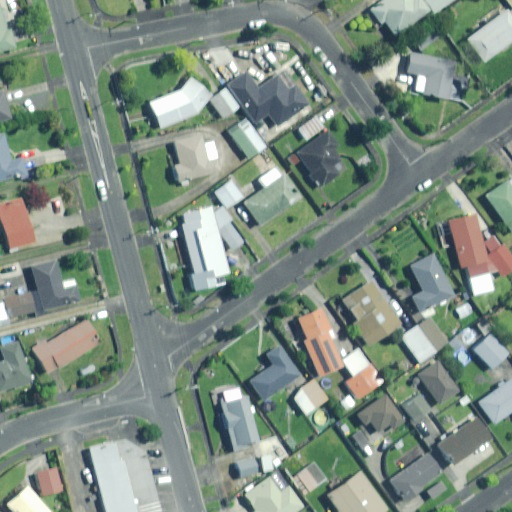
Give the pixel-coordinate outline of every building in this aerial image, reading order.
[(380,0),(370,8),(380,23),(384,20),(394,34),(430,9),(423,0),(380,0)] [(451,0),(425,0),(434,13),(451,0)] [(511,40),(511,14),(507,8),(466,37),(483,61),(511,40)] [(3,28),(0,14),(0,49),(13,46),(8,27),(3,28)] [(437,38),(429,27),(413,39),(421,49),(437,38)] [(423,91),(422,93),(461,101),(464,85),(452,82),(456,60),(410,51),(406,72),(418,74),(415,89),(423,91)] [(258,86),(245,69),(226,83),(254,123),(267,113),(276,126),(309,103),(294,83),(288,88),(277,73),(258,86)] [(211,94),(189,76),(179,89),(148,101),(159,127),(197,112),(211,94)] [(224,87),(208,98),(222,118),(239,106),(224,87)] [(0,89),(0,120),(11,117),(2,88),(0,89)] [(297,128),(305,139),(323,127),(315,116),(297,128)] [(265,146),(245,118),(227,130),(247,158),(265,146)] [(338,144),(327,128),(295,152),(310,172),(308,174),(314,181),(316,180),(321,187),(339,173),(333,165),(341,159),(333,148),(338,144)] [(0,179),(25,173),(21,156),(10,158),(3,132),(0,132),(0,179)] [(177,181),(220,171),(213,140),(203,142),(201,133),(173,140),(179,163),(173,164),(177,181)] [(281,173),(275,165),(257,178),(263,187),(242,202),(259,225),(300,196),(283,172),(281,173)] [(511,233),(511,185),(507,178),(484,195),(511,234),(511,233)] [(242,196),(230,179),(213,191),(225,208),(242,196)] [(33,241),(19,196),(0,202),(0,226),(7,248),(33,241)] [(228,272),(210,205),(181,213),(184,223),(180,224),(193,273),(190,274),(194,290),(215,285),(212,276),(228,272)] [(486,255),(475,212),(447,220),(460,267),(466,266),(474,295),(493,290),(489,273),(497,270),(502,277),(511,269),(511,255),(503,243),(500,245),(493,235),(483,242),(490,252),(486,255)] [(244,240),(230,220),(217,230),(231,250),(244,240)] [(455,296),(433,252),(409,264),(422,291),(411,296),(419,313),(455,296)] [(56,259),(30,265),(41,310),(79,301),(74,283),(73,279),(61,282),(56,259)] [(401,323),(370,279),(341,299),(356,320),(352,323),(368,346),(401,323)] [(29,291),(0,297),(0,320),(35,311),(29,291)] [(455,310),(460,319),(472,312),(467,304),(455,310)] [(330,329),(321,307),(297,318),(306,339),(302,340),(317,376),(343,365),(328,330),(330,329)] [(417,325),(436,351),(448,342),(429,316),(417,325)] [(100,343),(85,319),(46,342),(44,339),(30,347),(46,373),(56,367),(57,369),(100,343)] [(436,351),(417,325),(400,337),(419,363),(436,351)] [(509,352),(490,332),(472,349),(492,369),(509,352)] [(32,380),(17,341),(0,346),(0,350),(3,360),(0,360),(0,391),(13,387),(13,389),(29,383),(28,381),(32,380)] [(300,375),(279,344),(264,354),(271,364),(248,380),(263,401),(300,375)] [(345,381),(357,399),(383,381),(370,363),(369,364),(358,348),(341,359),(353,376),(345,381)] [(459,391),(437,359),(417,374),(439,405),(459,391)] [(511,376),(477,402),(494,425),(511,411),(511,376)] [(327,398),(313,379),(300,388),(293,398),(305,415),(327,398)] [(258,442),(246,395),(240,397),(238,387),(222,391),(224,401),(220,402),(232,451),(250,447),(249,445),(258,442)] [(389,425),(392,429),(405,420),(385,393),(356,414),(364,425),(369,421),(378,433),(389,425)] [(431,410),(420,394),(403,405),(414,422),(431,410)] [(346,409),(354,403),(349,396),(341,402),(346,409)] [(492,438),(476,416),(437,444),(453,466),(492,438)] [(352,436),(362,450),(370,444),(360,430),(352,436)] [(122,438),(88,447),(103,511),(157,511),(144,450),(122,438)] [(423,488),(422,487),(442,472),(428,452),(389,480),(404,501),(423,488)] [(258,473),(253,458),(235,462),(240,478),(258,473)] [(326,479),(314,462),(296,475),(308,492),(326,479)] [(61,490),(55,467),(35,472),(41,495),(61,490)] [(382,511),(387,509),(360,471),(326,494),(338,511),(337,511),(382,511)] [(280,492),(269,477),(243,495),(255,511),(253,511),(296,511),(303,507),(288,486),(280,492)] [(426,492),(432,499),(446,489),(441,481),(426,492)] [(49,511),(26,486),(5,504),(11,511),(49,511)]
